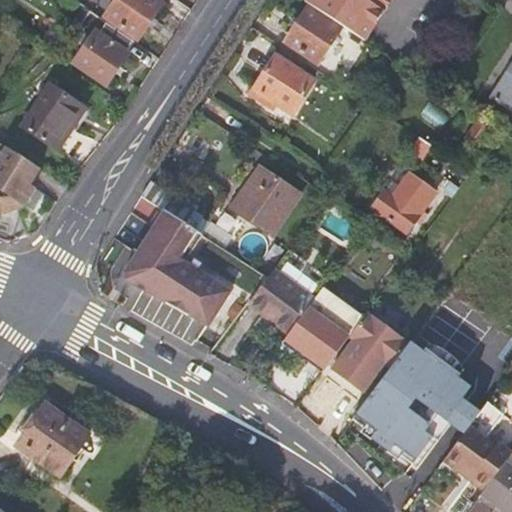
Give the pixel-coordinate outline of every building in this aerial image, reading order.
[(139,40),(162,4),(155,0),(117,0),(105,18),(139,40)] [(388,0),(303,0),(301,2),(361,41),(388,0)] [(317,65),(339,31),(306,9),(284,43),(317,65)] [(106,38),(95,30),(73,63),(107,85),(128,52),(126,51),(133,40),(113,27),(106,38)] [(289,116),(312,83),(272,56),(250,89),(289,116)] [(511,110),(511,61),(489,95),(511,110)] [(25,128),(59,151),(87,109),(52,86),(25,128)] [(477,148),(490,131),(477,121),(464,139),(477,148)] [(406,152),(419,161),(429,148),(416,139),(406,152)] [(37,185),(30,181),(39,166),(9,145),(0,158),(0,212),(5,214),(24,205),(37,185)] [(437,175),(447,183),(457,189),(468,173),(448,160),(437,175)] [(270,236),(298,195),(259,168),(249,182),(255,187),(237,213),(270,236)] [(404,235),(432,194),(406,176),(391,197),(382,192),(369,211),(404,235)] [(140,196),(163,211),(171,198),(148,183),(140,196)] [(457,189),(447,183),(440,192),(449,199),(457,189)] [(201,236),(163,211),(124,267),(127,275),(207,326),(228,294),(183,263),(201,236)] [(285,248),(270,269),(315,300),(330,280),(285,248)] [(307,311),(315,300),(270,269),(246,304),(290,335),(307,311)] [(290,335),(286,341),(325,368),(347,338),(307,311),(290,335)] [(364,316),(348,337),(353,340),(331,371),(361,393),(383,364),(389,368),(404,346),(364,316)] [(408,341),(404,346),(389,368),(351,419),(364,429),(367,426),(374,432),(370,437),(388,451),(392,445),(400,450),(397,454),(412,464),(445,419),(463,433),(467,428),(482,440),(500,416),(485,404),(479,412),(461,399),(470,387),(457,377),(461,372),(425,345),(420,351),(408,341)] [(425,345),(461,372),(463,368),(461,365),(453,357),(440,347),(427,341),(425,345)] [(59,477),(87,437),(45,407),(17,447),(59,477)] [(369,439),(370,437),(374,432),(367,426),(364,429),(361,434),(369,439)] [(483,494),(511,455),(496,443),(492,448),(482,440),(467,428),(463,433),(443,460),(468,479),(466,482),(483,494)] [(392,445),(388,451),(386,453),(394,458),(397,454),(400,450),(392,445)] [(511,511),(511,454),(511,455),(483,494),(507,511),(511,511)] [(443,460),(441,464),(466,482),(468,479),(443,460)]
